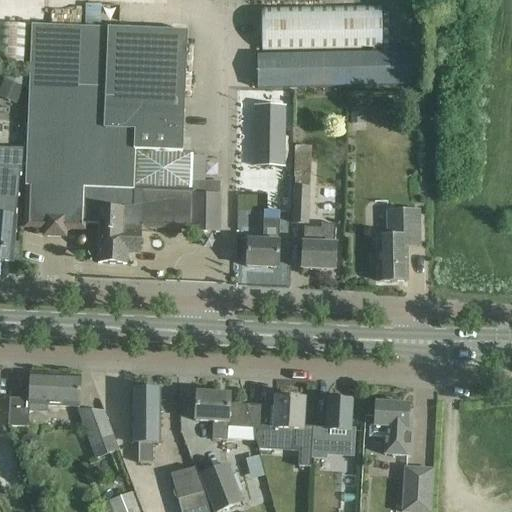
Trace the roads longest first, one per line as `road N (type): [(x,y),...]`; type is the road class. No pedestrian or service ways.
road 1 (residential): [(0,353),(418,369)]
road 2 (tertiary): [(420,341),(204,331)]
road 3 (residential): [(415,311),(204,302)]
road 4 (tertiary): [(204,331),(0,322)]
road 5 (residential): [(204,302),(0,295)]
